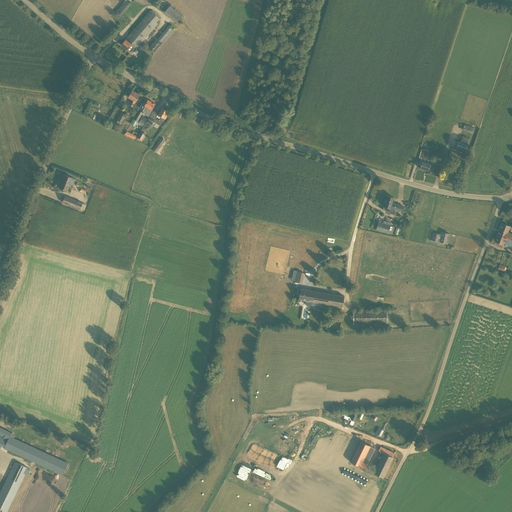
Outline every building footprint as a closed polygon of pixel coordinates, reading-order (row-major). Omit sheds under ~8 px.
[(126,22),(128,20),(122,15),(132,3),(128,0),(126,0),(115,12),(126,22)] [(177,22),(182,16),(170,5),(165,12),(177,22)] [(136,49),(158,23),(156,22),(159,18),(151,10),(126,39),(121,45),(127,50),(128,49),(131,53),(135,48),(136,49)] [(162,44),(173,30),(169,26),(157,40),(162,44)] [(154,53),(161,44),(156,40),(149,48),(154,53)] [(133,107),(139,95),(132,91),(128,97),(133,100),(130,105),(133,107)] [(153,110),(152,109),(155,104),(148,100),(145,106),(142,111),(144,112),(143,113),(149,117),(153,110)] [(167,115),(166,114),(168,111),(162,108),(159,115),(156,113),(157,113),(153,111),(147,122),(151,125),(153,121),(160,125),(162,122),(163,122),(165,118),(165,119),(167,115)] [(138,121),(143,113),(139,110),(134,119),(134,120),(137,121),(138,121)] [(123,123),(127,116),(122,112),(117,120),(118,120),(121,122),(123,123)] [(472,134),(474,128),(464,124),(462,130),(472,134)] [(161,137),(153,150),(157,153),(165,140),(161,137)] [(466,144),(458,141),(456,148),(464,151),(466,144)] [(428,159),(428,158),(427,158),(430,151),(421,149),(419,157),(421,158),(428,159)] [(463,166),(466,157),(451,151),(447,160),(463,166)] [(428,159),(421,158),(420,160),(422,161),(420,168),(428,170),(431,161),(432,159),(428,158),(428,159)] [(67,191),(72,178),(64,175),(61,181),(62,181),(60,188),(67,191)] [(403,212),(404,207),(392,203),(393,198),(387,195),(383,206),(391,209),(391,208),(403,212)] [(63,202),(70,205),(72,199),(65,196),(63,202)] [(391,223),(383,221),(383,223),(378,222),(375,229),(392,235),(395,227),(391,226),(391,223)] [(511,246),(511,233),(508,232),(510,226),(502,223),(499,230),(498,232),(495,241),(495,242),(494,245),(502,248),(504,244),(511,246)] [(447,244),(450,234),(441,232),(440,234),(433,232),(431,240),(447,244)] [(301,283),(304,273),(297,272),(295,282),(301,283)] [(312,305),(313,299),(311,298),(312,291),(301,289),(299,299),(306,300),(306,304),(312,305)] [(342,311),(344,296),(312,291),(311,298),(313,299),(312,305),(342,311)] [(353,325),(387,324),(386,311),(353,311),(353,325)] [(340,330),(341,322),(331,321),(330,328),(340,330)] [(302,422),(282,462),(293,468),(313,427),(302,422)] [(4,448),(62,475),(68,463),(14,438),(15,435),(11,433),(12,433),(0,426),(0,448),(1,446),(4,448)] [(364,469),(375,448),(354,438),(344,459),(364,469)] [(383,478),(395,453),(380,446),(378,451),(384,453),(374,473),(383,478)] [(28,475),(30,470),(28,469),(28,468),(15,462),(0,492),(0,511),(7,511),(26,474),(28,475)] [(50,511),(64,479),(33,466),(31,471),(33,472),(15,511),(50,511)] [(336,469),(333,474),(366,492),(369,487),(336,469)] [(302,472),(291,494),(328,511),(343,511),(351,497),(302,472)]
